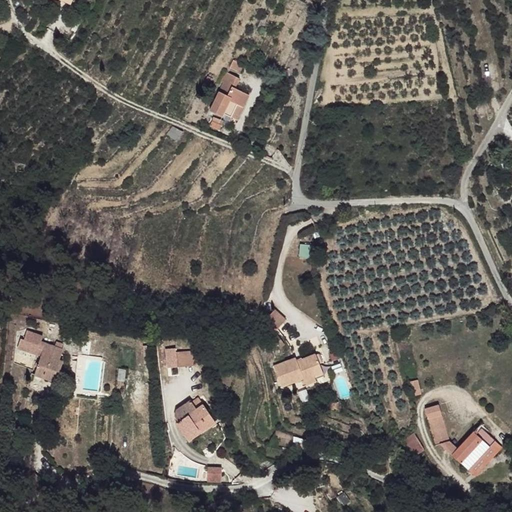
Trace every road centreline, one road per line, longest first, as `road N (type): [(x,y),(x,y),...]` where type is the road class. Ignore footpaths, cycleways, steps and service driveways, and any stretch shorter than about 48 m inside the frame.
road 1 (unclassified): [(511,308),(455,207),(303,196),(296,137),(319,0)]
road 2 (unknown): [(509,511),(452,505),(315,458),(254,480)]
road 3 (unknown): [(254,480),(197,486),(124,478),(0,492)]
road 4 (unknown): [(254,480),(177,439),(172,385)]
